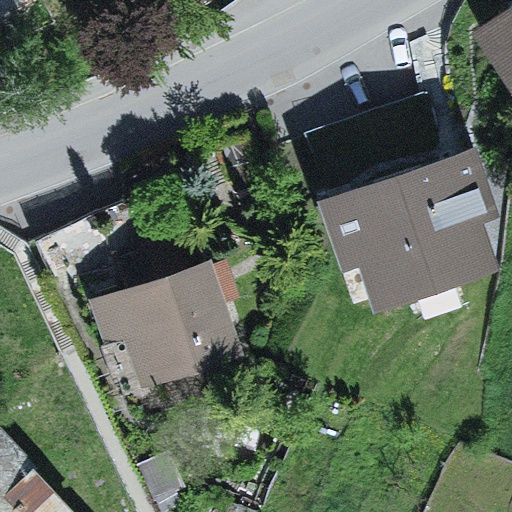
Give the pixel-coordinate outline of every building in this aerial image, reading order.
[(511,12),(477,32),(511,93),(511,12)] [(0,95),(8,93),(0,69),(0,95)] [(466,146),(321,189),(357,310),(502,267),(466,146)] [(239,360),(206,263),(107,296),(140,393),(239,360)] [(76,511),(0,437),(0,511),(76,511)]
